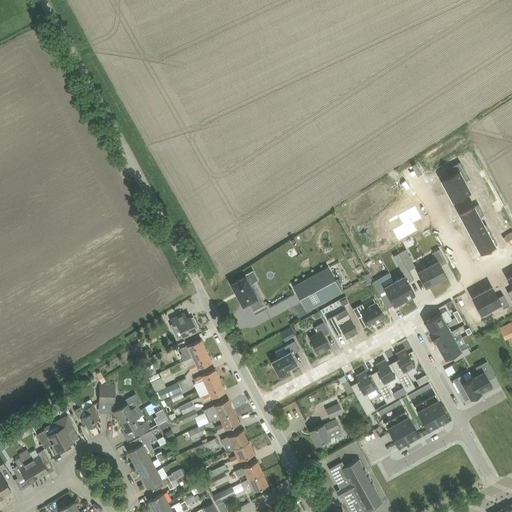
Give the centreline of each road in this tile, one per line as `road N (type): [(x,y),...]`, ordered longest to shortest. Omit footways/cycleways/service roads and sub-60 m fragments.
road 1 (tertiary): [(262,403),(43,0)]
road 2 (residential): [(262,403),(405,326)]
road 3 (residential): [(120,511),(130,493),(103,442),(65,462),(69,479)]
